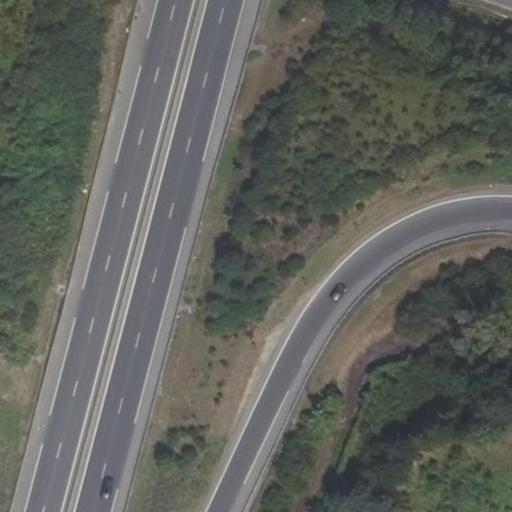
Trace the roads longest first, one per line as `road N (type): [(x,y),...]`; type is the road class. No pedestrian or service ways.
road 1 (primary): [(93,511),(228,0)]
road 2 (primary): [(177,0),(45,511)]
road 3 (primary): [(220,511),(283,377),(324,305),(361,262),(399,233),(448,214),(511,208)]
